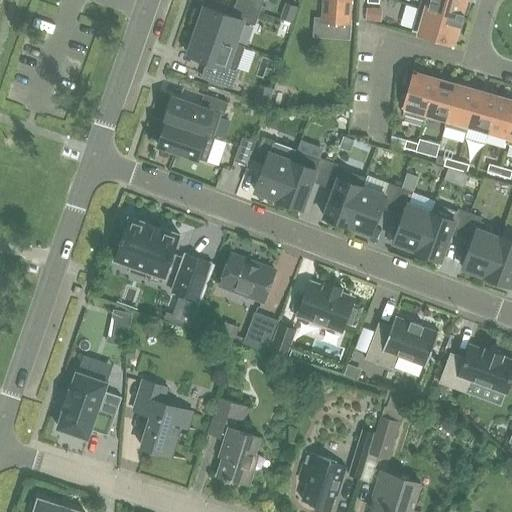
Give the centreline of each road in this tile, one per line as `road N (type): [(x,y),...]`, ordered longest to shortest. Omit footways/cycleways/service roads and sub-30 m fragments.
road 1 (residential): [(511,315),(92,159)]
road 2 (unclassified): [(92,159),(0,426)]
road 3 (residential): [(185,511),(0,455)]
road 4 (unclassified): [(147,0),(92,159)]
